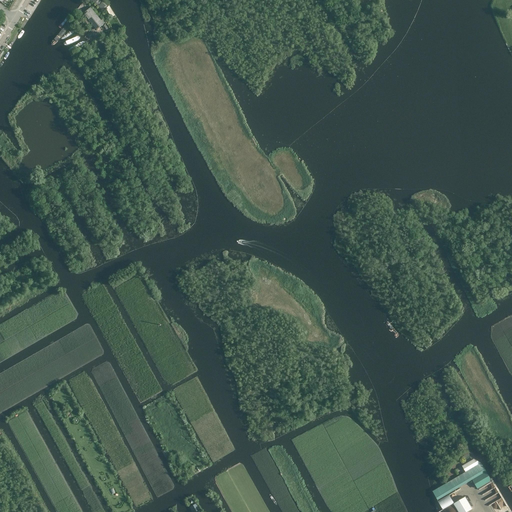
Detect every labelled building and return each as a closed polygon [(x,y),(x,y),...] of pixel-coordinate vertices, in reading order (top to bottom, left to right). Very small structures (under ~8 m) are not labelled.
[(108,6),(101,0),(91,0),(103,11),(108,6)] [(83,14),(96,30),(106,23),(103,19),(101,21),(91,8),(83,14)] [(106,40),(111,37),(109,32),(101,37),(107,47),(109,45),(106,40)] [(22,447),(25,450),(26,449),(31,449),(30,440),(31,442),(31,441),(35,439),(34,438),(31,438),(31,434),(35,432),(25,433),(25,430),(21,432),(20,433),(20,437),(17,438),(20,442),(19,442),(22,447)] [(481,463),(432,492),(438,500),(473,480),(478,489),(490,482),(490,479),(481,463)] [(439,500),(443,509),(454,503),(451,495),(439,500)] [(467,496),(454,502),(458,511),(467,511),(473,509),(467,496)]
